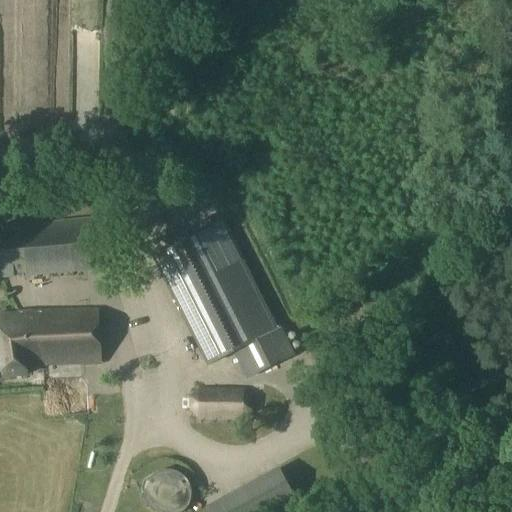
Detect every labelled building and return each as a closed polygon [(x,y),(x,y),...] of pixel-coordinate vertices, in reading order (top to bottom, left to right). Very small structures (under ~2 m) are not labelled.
[(0,276),(110,266),(105,216),(0,226),(0,276)] [(156,255),(211,362),(237,349),(251,374),(290,353),(279,330),(266,306),(256,310),(213,231),(156,255)] [(0,342),(2,376),(27,375),(27,365),(98,362),(97,310),(0,315),(0,342)] [(254,400),(243,389),(199,389),(186,400),(187,414),(197,422),(244,422),(253,413),(254,400)] [(149,494),(148,496),(149,498),(149,500),(149,502),(150,504),(151,506),(152,508),(153,509),(154,511),(155,511),(188,511),(190,511),(191,509),(192,507),(193,505),(194,503),(194,501),(195,499),(195,497),(195,495),(195,493),(195,491),(194,489),(194,487),(193,485),(192,484),(191,482),(189,480),(188,479),(186,478),(185,476),(183,475),(181,474),(179,474),(177,473),(175,473),(173,472),(171,472),(169,473),(167,473),(165,473),(163,474),(162,475),(160,476),(158,477),(157,478),(155,480),(154,481),(152,483),(151,484),(151,486),(150,488),(149,490),(149,492),(149,494)] [(266,511),(259,499),(238,511),(266,511)]
